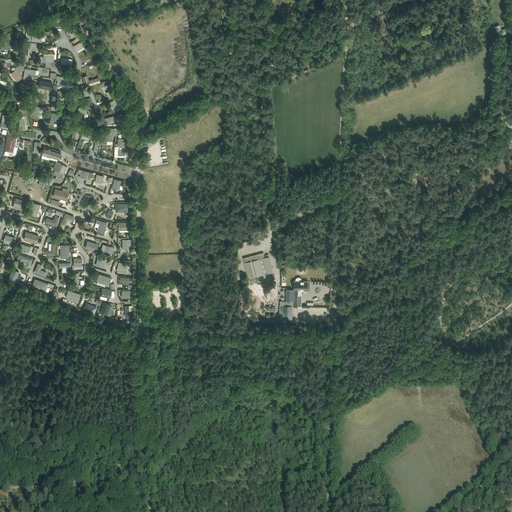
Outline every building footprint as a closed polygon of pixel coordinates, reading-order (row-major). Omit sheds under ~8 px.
[(63,11),(44,18),(47,24),(65,16),(63,11)] [(79,36),(71,24),(68,26),(65,28),(71,36),(73,35),(75,37),(79,36)] [(495,26),(499,36),(509,32),(507,27),(502,29),(499,24),(495,26)] [(42,41),(45,41),(46,34),(35,32),(35,35),(32,35),(31,41),(41,42),(42,41)] [(73,46),(76,51),(87,44),(84,39),(73,46)] [(36,43),(29,42),(27,57),(31,57),(32,50),(34,50),(36,49),(36,43)] [(43,56),(39,56),(39,62),(43,62),(45,62),(45,67),(57,67),(57,66),(56,64),(56,62),(54,62),(54,56),(53,56),(53,53),(43,54),(43,56)] [(23,65),(21,63),(10,72),(16,79),(21,75),(19,73),(23,70),(21,67),(23,65)] [(102,73),(101,63),(92,63),(93,74),(102,73)] [(25,68),(23,78),(34,80),(36,70),(25,68)] [(0,89),(7,91),(9,86),(8,85),(8,84),(3,83),(4,81),(0,79),(0,72),(0,89)] [(11,81),(13,77),(3,72),(1,76),(11,81)] [(85,86),(100,81),(98,76),(88,79),(86,74),(82,75),(85,86)] [(71,88),(74,79),(73,79),(74,76),(67,75),(66,77),(57,75),(56,79),(58,79),(57,85),(71,88)] [(109,99),(117,94),(111,84),(106,87),(108,91),(106,92),(109,99)] [(40,85),(39,91),(51,93),(52,87),(40,85)] [(70,91),(57,89),(56,94),(62,96),(62,98),(68,100),(69,97),(70,91)] [(84,115),(87,114),(85,106),(92,104),(89,98),(80,101),(81,107),(78,108),(80,118),(84,117),(84,115)] [(121,98),(119,99),(117,100),(116,98),(111,101),(116,111),(126,106),(121,98)] [(44,108),(34,106),(32,113),(44,115),(45,111),(43,111),(44,108)] [(51,113),(49,125),(51,125),(53,124),(54,124),(54,121),(57,121),(59,122),(59,119),(62,120),(63,115),(51,113)] [(13,115),(3,114),(1,126),(12,127),(13,115)] [(101,119),(103,125),(115,122),(114,115),(101,119)] [(511,118),(502,122),(506,130),(511,127),(511,118)] [(73,123),(71,132),(73,132),(75,133),(76,133),(79,122),(76,121),(76,124),(73,123)] [(97,131),(85,125),(81,138),(89,141),(91,133),(95,134),(96,134),(97,134),(97,131)] [(8,133),(4,151),(10,152),(10,154),(13,155),(14,155),(15,154),(16,153),(17,149),(14,149),(14,147),(15,147),(17,136),(16,136),(16,135),(8,133)] [(101,144),(112,144),(113,135),(102,134),(101,144)] [(115,146),(114,157),(128,157),(128,141),(127,141),(127,140),(118,140),(118,143),(115,143),(115,146)] [(42,154),(58,159),(60,151),(44,147),(42,154)] [(56,161),(54,166),(53,169),(55,170),(53,174),(61,178),(63,174),(64,174),(67,167),(56,161)] [(79,177),(86,179),(88,172),(79,169),(78,173),(80,174),(79,177)] [(104,176),(97,174),(95,181),(102,183),(104,176)] [(112,188),(119,190),(122,180),(114,179),(112,188)] [(69,193),(55,188),(52,196),(66,201),(69,193)] [(23,210),(26,200),(15,197),(12,207),(20,210),(18,214),(23,216),(24,211),(23,210)] [(40,204),(32,202),(28,213),(37,216),(40,204)] [(74,216),(65,213),(61,224),(66,226),(68,219),(73,221),(74,216)] [(47,217),(45,222),(57,226),(60,216),(55,215),(53,220),(47,217)] [(97,231),(104,233),(107,222),(96,219),(95,223),(99,224),(97,231)] [(39,235),(26,231),(23,239),(36,243),(39,235)] [(5,234),(3,242),(14,245),(16,238),(5,234)] [(122,249),(125,249),(130,248),(130,239),(122,239),(122,249)] [(98,244),(87,241),(85,248),(96,251),(98,244)] [(31,247),(20,243),(17,252),(21,253),(22,248),(29,250),(31,247)] [(46,250),(45,254),(55,255),(56,243),(51,243),(51,250),(46,250)] [(69,244),(60,245),(60,257),(69,257),(69,244)] [(114,247),(102,244),(101,249),(98,248),(97,252),(100,253),(101,249),(100,252),(111,255),(114,247)] [(243,258),(249,278),(273,272),(269,256),(265,257),(263,252),(243,258)] [(21,255),(20,259),(24,260),(22,265),(25,265),(25,266),(29,268),(32,258),(21,255)] [(98,256),(96,265),(104,267),(106,258),(98,256)] [(71,272),(70,262),(59,262),(59,267),(62,267),(63,272),(71,272)] [(118,262),(116,270),(125,272),(127,264),(118,262)] [(38,263),(34,272),(45,276),(47,272),(40,270),(42,265),(38,263)] [(11,272),(8,279),(15,282),(18,275),(19,272),(12,269),(11,272)] [(111,277),(99,274),(96,281),(108,285),(111,277)] [(301,289),(301,290),(308,290),(308,280),(302,280),(301,279),(300,277),(299,277),(297,277),(296,278),(296,280),(294,280),(293,289),(301,289)] [(35,278),(32,286),(45,291),(48,283),(35,278)] [(102,288),(100,295),(110,297),(111,290),(102,288)] [(301,306),(301,290),(301,289),(293,289),(289,289),(286,289),(286,301),(280,301),(280,312),(280,319),(292,319),(292,313),(292,306),(301,306)] [(69,298),(69,300),(78,303),(81,294),(68,290),(66,297),(69,298)] [(104,301),(100,312),(107,314),(111,304),(104,301)] [(83,310),(94,314),(97,306),(86,302),(83,310)]
